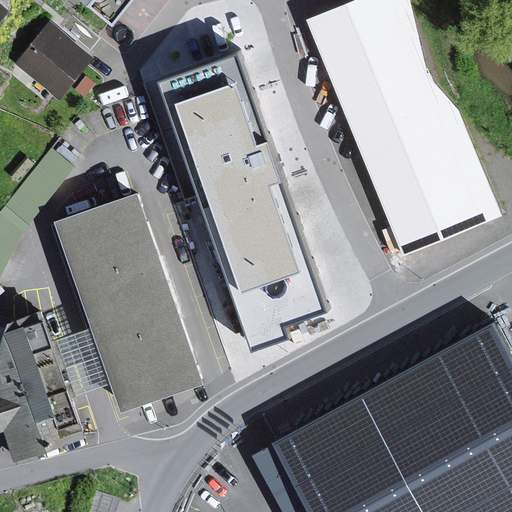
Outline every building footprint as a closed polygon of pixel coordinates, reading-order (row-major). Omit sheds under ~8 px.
[(0,0),(0,23),(13,7),(4,0),(0,0)] [(93,0),(120,20),(134,0),(93,0)] [(415,0),(351,0),(310,16),(406,252),(503,210),(464,104),(432,71),(415,0)] [(72,15),(63,26),(92,48),(101,37),(72,15)] [(95,54),(52,20),(18,62),(62,97),(95,54)] [(0,211),(0,284),(27,229),(77,166),(73,162),(54,145),(0,211)] [(208,377),(144,191),(135,193),(101,206),(61,219),(97,323),(116,378),(126,405),(128,405),(206,378),(208,377)] [(58,336),(50,313),(13,325),(0,358),(0,427),(10,424),(21,455),(40,449),(89,432),(77,391),(58,336)] [(116,378),(97,323),(58,336),(77,391),(116,378)] [(116,511),(119,504),(92,495),(85,511),(116,511)]
